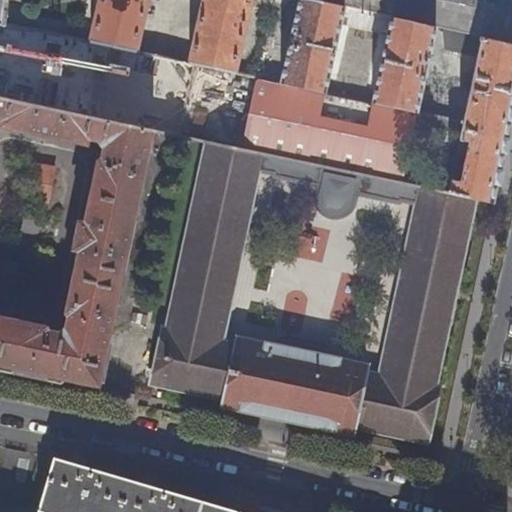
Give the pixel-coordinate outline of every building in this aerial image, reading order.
[(0,0),(0,24),(5,25),(8,0),(0,0)] [(101,0),(92,42),(137,51),(148,0),(101,0)] [(204,0),(190,63),(235,72),(251,0),(204,0)] [(436,28),(311,0),(299,0),(282,81),(258,76),(258,77),(242,148),(403,181),(436,28)] [(444,30),(511,45),(511,0),(311,0),(436,28),(444,30)] [(5,25),(0,24),(0,59),(44,68),(52,33),(31,28),(30,31),(5,25)] [(494,202),(511,117),(511,45),(444,30),(446,49),(474,56),(476,46),(480,47),(465,121),(468,121),(461,151),(468,152),(464,169),(466,170),(463,181),(455,180),(452,194),(476,198),(494,202)] [(77,75),(86,40),(57,34),(49,69),(77,75)] [(209,141),(242,148),(258,77),(235,72),(190,63),(137,51),(92,42),(79,98),(76,113),(153,129),(209,141)] [(147,154),(153,129),(76,113),(0,96),(0,119),(5,120),(4,123),(6,126),(85,143),(88,142),(89,138),(100,141),(105,149),(103,160),(100,161),(86,224),(83,223),(80,225),(75,247),(77,250),(81,251),(67,313),(70,316),(68,328),(59,334),(49,331),(47,328),(0,317),(0,365),(97,386),(99,383),(108,339),(107,337),(106,337),(108,324),(109,324),(112,323),(144,171),(142,168),(141,168),(144,157),(147,154)] [(476,198),(452,194),(451,193),(450,191),(403,181),(242,148),(209,141),(168,331),(165,330),(153,383),(227,399),(225,404),(353,432),(355,425),(428,441),(439,388),(435,387),(476,198)] [(46,186),(47,165),(33,164),(33,185),(46,186)] [(242,511),(57,457),(41,510),(46,511),(242,511)]
